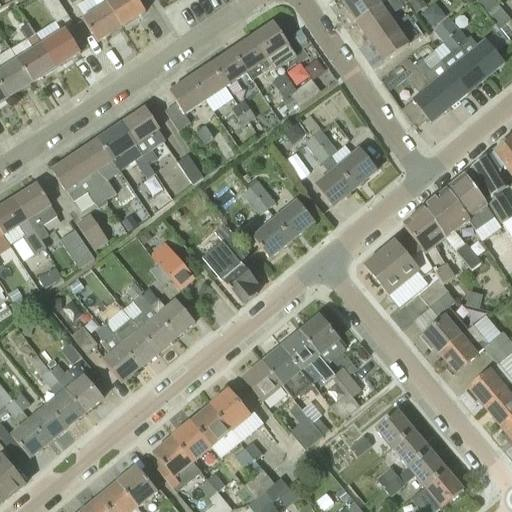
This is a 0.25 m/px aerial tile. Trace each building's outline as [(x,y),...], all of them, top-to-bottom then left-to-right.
[(39,0),(55,26),(67,19),(55,0),(39,0)] [(115,0),(106,6),(121,30),(145,14),(135,0),(115,0)] [(346,0),(341,3),(355,24),(388,0),(346,0)] [(369,44),(394,27),(388,18),(406,6),(402,0),(388,0),(355,24),(369,44)] [(421,0),(412,0),(407,3),(416,15),(426,7),(421,0)] [(476,0),(475,2),(498,31),(509,23),(491,0),(476,0)] [(121,30),(106,6),(82,21),(97,45),(121,30)] [(440,62),(467,96),(486,81),(450,38),(458,31),(449,20),(433,33),(450,54),(440,62)] [(251,40),(266,62),(288,47),(273,25),(251,40)] [(415,42),(424,35),(415,25),(406,32),(415,42)] [(19,31),(26,43),(34,37),(28,26),(19,31)] [(394,27),(369,44),(383,64),(408,47),(394,27)] [(41,45),(56,70),(80,56),(64,31),(41,45)] [(450,38),(486,81),(504,66),(484,42),(477,48),(469,38),(466,40),(458,31),(450,38)] [(293,37),(302,49),(309,44),(300,32),(293,37)] [(232,53),(252,83),(271,70),(266,62),(251,40),(232,53)] [(16,61),(32,86),(56,70),(41,45),(16,61)] [(9,51),(0,56),(0,69),(1,70),(0,70),(0,87),(8,101),(32,86),(16,61),(9,51)] [(251,84),(252,83),(232,53),(210,67),(225,90),(246,76),(251,84)] [(413,67),(408,61),(402,67),(407,73),(413,67)] [(414,68),(449,111),(467,96),(440,62),(430,70),(422,61),(414,68)] [(205,103),(225,90),(210,67),(190,80),(205,103)] [(449,111),(414,68),(407,73),(423,94),(412,103),(431,126),(449,111)] [(272,83),(278,93),(291,85),(284,75),(272,83)] [(390,76),(382,83),(390,93),(398,86),(390,76)] [(184,117),(205,103),(190,80),(169,94),(176,105),(164,113),(177,133),(189,125),(184,117)] [(295,92),(289,97),(290,99),(296,107),(298,109),(320,94),(311,81),(295,92)] [(284,101),(289,97),(295,92),(291,85),(278,93),(284,101)] [(289,112),(296,107),(290,99),(283,104),(289,112)] [(237,120),(250,112),(243,102),(231,111),(237,120)] [(165,143),(158,133),(159,132),(145,110),(121,126),(149,168),(157,162),(151,153),(165,143)] [(250,112),(237,120),(243,129),(255,121),(250,112)] [(314,117),(303,124),(312,137),(323,129),(314,117)] [(134,163),(146,182),(155,176),(149,168),(121,126),(98,142),(119,173),(134,163)] [(305,138),(295,126),(281,136),(291,149),(305,138)] [(214,140),(205,127),(196,134),(204,146),(214,140)] [(338,154),(320,132),(312,139),(329,161),(338,154)] [(329,161),(312,139),(304,146),(321,168),(329,161)] [(511,177),(511,140),(511,139),(493,154),(511,177)] [(116,196),(108,183),(120,175),(119,173),(98,142),(75,157),(105,203),(116,196)] [(359,152),(345,163),(337,170),(354,191),(377,173),(359,152)] [(107,206),(105,203),(75,157),(51,173),(65,194),(66,194),(73,204),(87,195),(98,212),(107,206)] [(203,181),(187,157),(177,164),(192,188),(203,181)] [(511,216),(499,195),(507,189),(488,158),(469,173),(479,191),(501,226),(511,219),(511,216)] [(354,191),(337,170),(329,177),(315,188),(332,210),(354,191)] [(493,221),(476,194),(464,178),(445,193),(469,224),(475,234),(493,221)] [(249,190),(267,212),(275,205),(258,183),(249,190)] [(48,238),(42,228),(57,219),(37,186),(14,201),(40,242),(48,238)] [(258,219),(267,212),(249,190),(241,196),(258,219)] [(423,211),(444,242),(454,235),(469,224),(445,193),(423,211)] [(34,258),(45,251),(40,242),(14,201),(0,209),(0,232),(3,238),(18,229),(24,238),(22,239),(34,258)] [(273,221),(292,243),(314,225),(295,202),(273,221)] [(434,250),(444,242),(423,211),(402,228),(414,243),(425,258),(438,281),(418,298),(429,310),(448,295),(442,287),(453,279),(446,266),(444,267),(434,250)] [(76,225),(94,254),(108,245),(90,216),(76,225)] [(121,225),(128,234),(138,227),(131,217),(121,225)] [(273,221),(251,239),(269,261),(292,243),(273,221)] [(221,243),(201,260),(242,309),(255,298),(253,295),(260,289),(241,267),(251,258),(238,243),(228,231),(218,239),(221,243)] [(59,243),(78,271),(94,261),(74,232),(59,243)] [(148,233),(138,240),(143,247),(152,240),(148,233)] [(417,297),(418,298),(438,281),(425,258),(414,243),(401,253),(394,244),(364,269),(399,312),(417,297)] [(158,266),(171,282),(179,293),(194,281),(165,246),(151,257),(158,266)] [(481,264),(466,246),(465,246),(464,247),(455,254),(471,273),(481,264)] [(163,288),(171,282),(158,266),(150,273),(163,288)] [(54,286),(47,275),(43,278),(38,281),(45,291),(50,288),(54,286)] [(83,289),(78,282),(69,289),(75,296),(83,289)] [(142,294),(135,286),(126,293),(133,301),(142,294)] [(16,291),(8,296),(14,306),(22,301),(16,291)] [(149,291),(140,298),(149,309),(158,302),(149,291)] [(422,337),(439,356),(460,339),(467,333),(467,332),(448,310),(455,304),(448,295),(429,310),(439,323),(422,337)] [(141,315),(131,323),(158,355),(176,341),(157,318),(149,309),(140,298),(132,304),(141,315)] [(60,300),(51,301),(51,313),(60,313),(60,300)] [(157,318),(176,341),(194,325),(176,303),(157,318)] [(0,312),(0,324),(17,314),(12,305),(0,312)] [(327,361),(330,364),(345,352),(337,343),(338,342),(318,319),(300,334),(324,364),(327,361)] [(129,320),(112,334),(111,335),(140,370),(158,355),(131,323),(129,320)] [(20,335),(29,337),(32,327),(23,325),(20,335)] [(101,347),(109,356),(102,362),(121,386),(140,370),(111,335),(112,334),(105,326),(95,334),(104,345),(101,347)] [(472,327),(467,332),(467,333),(460,339),(439,356),(455,376),(483,352),(490,360),(510,344),(502,334),(488,346),(472,327)] [(71,338),(86,356),(97,346),(82,328),(71,338)] [(324,364),(300,334),(281,349),(310,384),(317,392),(335,377),(324,364)] [(72,367),(81,360),(68,344),(59,351),(72,367)] [(496,368),(498,366),(511,354),(511,346),(510,344),(490,360),(496,368)] [(312,387),(310,384),(281,349),(263,365),(291,400),(293,402),(312,387)] [(272,416),(291,400),(263,365),(243,381),(272,416)] [(48,373),(84,416),(103,401),(83,377),(73,386),(57,366),(48,373)] [(468,391),(484,411),(511,387),(511,382),(498,366),(496,368),(468,391)] [(348,394),(351,399),(360,392),(343,371),(335,377),(348,394)] [(46,408),(66,431),(84,416),(48,373),(40,380),(56,400),(46,408)] [(511,387),(484,411),(500,429),(511,418),(511,387)] [(244,442),(259,429),(229,393),(209,408),(235,439),(239,435),(244,442)] [(351,399),(348,394),(329,409),(340,423),(359,409),(351,399)] [(21,395),(12,402),(22,414),(30,407),(21,395)] [(14,420),(22,414),(12,402),(4,409),(14,420)] [(322,439),(307,419),(296,406),(288,412),(298,426),(290,433),(305,452),(322,439)] [(66,431),(46,408),(28,423),(48,446),(66,431)] [(231,442),(235,439),(209,408),(190,424),(211,450),(220,461),(236,448),(231,442)] [(391,451),(413,433),(397,413),(364,440),(363,438),(349,450),(357,460),(371,448),(381,439),(391,451)] [(511,418),(500,429),(511,444),(511,418)] [(318,420),(312,425),(322,439),(329,434),(318,420)] [(28,423),(10,438),(29,461),(48,446),(28,423)] [(206,474),(220,461),(211,450),(190,424),(171,440),(193,465),(192,465),(195,469),(199,466),(206,474)] [(391,451),(398,460),(408,471),(430,453),(413,433),(391,451)] [(171,440),(153,455),(164,468),(159,472),(176,492),(182,486),(176,480),(185,472),(193,482),(201,476),(195,469),(192,465),(193,465),(171,440)] [(244,451),(255,463),(262,457),(252,444),(244,451)] [(0,503),(2,506),(24,488),(3,462),(8,457),(0,446),(0,503)] [(273,486),(255,463),(244,451),(236,457),(253,479),(243,488),(254,502),(255,502),(264,495),(274,487),(273,486)] [(424,491),(446,472),(430,453),(408,471),(397,480),(384,491),(390,498),(414,478),(424,490),(424,491)] [(139,511),(154,511),(164,504),(136,469),(117,485),(139,511)] [(376,481),(384,491),(397,480),(389,470),(388,471),(376,481)] [(419,511),(438,511),(463,492),(446,472),(424,491),(424,490),(410,501),(419,511)] [(207,482),(217,495),(225,488),(214,476),(207,482)] [(264,495),(272,505),(289,492),(280,481),(273,486),(274,487),(264,495)] [(207,482),(198,489),(213,507),(206,511),(230,511),(231,511),(217,495),(207,482)] [(139,511),(117,485),(97,501),(106,511),(139,511)] [(350,499),(343,491),(337,496),(344,504),(350,499)] [(255,502),(254,502),(247,508),(250,511),(263,511),(272,505),(264,495),(255,502)] [(106,511),(97,501),(83,511),(106,511)] [(360,511),(353,503),(341,511),(360,511)]
